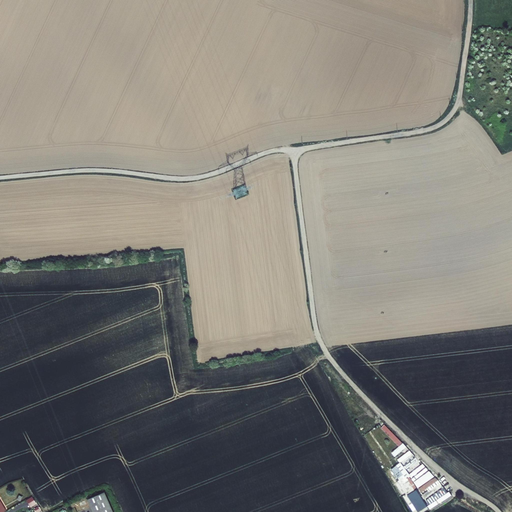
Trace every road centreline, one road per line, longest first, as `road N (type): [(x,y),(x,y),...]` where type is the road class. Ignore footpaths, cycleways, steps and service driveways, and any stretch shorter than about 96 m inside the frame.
road 1 (track): [(497,511),(450,483),(328,357),(314,327),(293,150)]
road 2 (track): [(293,150),(188,179),(118,170),(0,177)]
road 3 (track): [(293,150),(444,122),(457,106),(470,0)]
